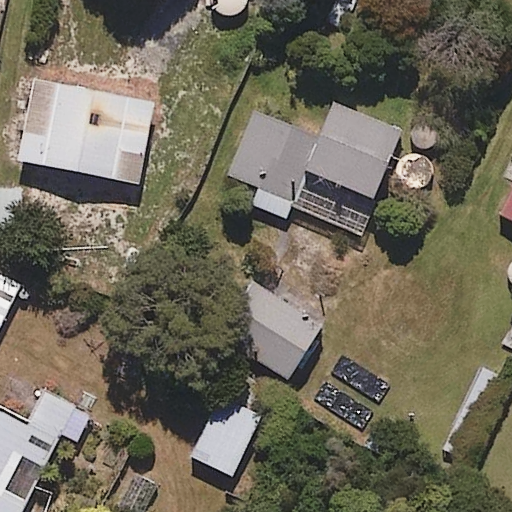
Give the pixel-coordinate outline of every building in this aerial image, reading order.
[(113,95),(23,83),(14,148),(20,149),(18,158),(40,160),(34,205),(95,213),(99,178),(124,181),(122,196),(149,199),(156,146),(149,145),(154,100),(128,97),(125,122),(109,120),(113,95)] [(325,140),(258,113),(231,178),(260,189),(252,208),(286,222),(291,210),(366,239),(406,134),(337,108),(325,140)] [(0,237),(28,238),(28,189),(0,189),(0,237)] [(0,272),(0,339),(26,284),(0,272)] [(328,330),(257,287),(225,340),(295,383),(328,330)] [(504,377),(483,366),(440,450),(460,460),(504,377)] [(31,426),(0,409),(0,511),(24,511),(79,411),(48,395),(31,426)] [(264,418),(221,398),(193,459),(237,479),(264,418)]
